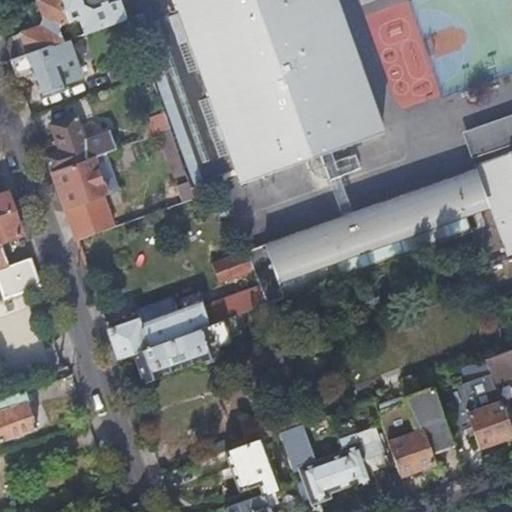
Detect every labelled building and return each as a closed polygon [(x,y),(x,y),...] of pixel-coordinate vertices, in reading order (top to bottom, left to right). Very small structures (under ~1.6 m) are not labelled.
[(70,24),(61,0),(37,0),(44,18),(41,24),(34,26),(20,32),(27,53),(64,39),(61,30),(62,27),(70,24)] [(44,18),(37,0),(32,0),(25,2),(34,26),(41,24),(44,18)] [(128,16),(122,0),(106,0),(91,5),(85,3),(83,0),(61,0),(70,24),(75,22),(79,24),(83,33),(128,16)] [(122,0),(128,16),(131,15),(193,188),(211,181),(210,178),(234,169),(239,181),(381,130),(334,0),(122,0)] [(27,53),(10,59),(16,75),(31,70),(40,96),(64,87),(62,81),(78,76),(70,53),(72,52),(67,38),(64,39),(27,53)] [(136,74),(131,61),(107,69),(111,82),(136,74)] [(511,111),(460,130),(470,157),(511,141),(511,111)] [(59,150),(45,156),(51,171),(86,159),(93,156),(94,156),(114,149),(108,133),(84,141),(75,115),(50,123),(59,150)] [(169,129),(165,118),(138,128),(142,139),(159,133),(169,129)] [(159,133),(169,160),(179,157),(169,129),(159,133)] [(511,255),(511,148),(473,163),(507,258),(511,255)] [(86,159),(51,171),(75,239),(113,227),(101,194),(106,193),(93,156),(86,159)] [(169,160),(174,176),(185,173),(179,157),(169,160)] [(252,269),(258,285),(266,304),(321,284),(330,281),(359,270),(389,259),(425,246),(472,229),(455,183),(452,175),(244,251),(252,269)] [(211,181),(193,188),(190,189),(194,199),(208,193),(218,206),(220,212),(221,214),(223,214),(226,214),(228,213),(219,189),(211,181)] [(0,214),(13,210),(7,193),(0,194),(0,214)] [(13,210),(0,214),(0,268),(9,265),(2,247),(8,245),(6,239),(21,233),(13,210)] [(244,251),(244,250),(214,262),(221,281),(252,269),(244,251)] [(30,258),(9,265),(0,268),(0,282),(6,297),(40,284),(30,258)] [(136,319),(108,329),(118,358),(133,352),(234,315),(266,304),(258,285),(203,305),(202,302),(178,310),(176,303),(176,300),(174,298),(173,297),(171,297),(135,309),(135,314),(136,319)] [(240,331),(234,315),(133,352),(143,379),(159,372),(159,371),(198,357),(199,358),(215,352),(213,346),(225,342),(227,337),(227,336),(240,331)] [(511,346),(483,357),(492,381),(511,373),(511,346)] [(501,404),(492,381),(483,357),(461,365),(466,381),(461,383),(471,412),(467,413),(478,445),(511,434),(509,427),(501,404)] [(405,400),(375,411),(398,474),(399,474),(432,461),(428,451),(452,443),(432,387),(403,397),(405,400)] [(0,438),(1,441),(37,428),(24,391),(0,399),(0,438)] [(511,400),(501,404),(509,427),(511,426),(511,400)] [(279,431),(298,424),(291,404),(242,422),(249,442),(261,438),(279,431)] [(354,480),(343,450),(316,460),(302,423),(298,424),(279,431),(292,470),(301,466),(313,500),(329,494),(327,490),(354,480)] [(355,432),(339,438),(343,450),(354,480),(356,485),(371,479),(367,469),(386,462),(376,430),(357,436),(355,432)] [(249,442),(224,451),(239,489),(257,482),(261,493),(279,486),(261,438),(249,442)] [(399,474),(398,474),(386,479),(394,502),(408,497),(399,474)] [(304,503),(297,481),(281,487),(289,511),(306,507),(304,503)] [(280,511),(272,490),(262,494),(267,506),(269,506),(271,506),(273,511),(280,511)] [(262,494),(225,506),(227,511),(273,511),(271,506),(269,506),(267,506),(262,494)]
